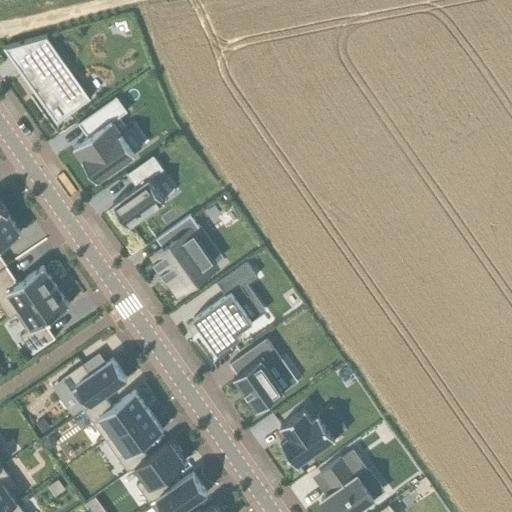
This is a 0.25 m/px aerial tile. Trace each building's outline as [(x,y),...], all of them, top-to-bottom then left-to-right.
[(47,35),(4,48),(46,108),(58,100),(69,115),(92,98),(47,35)] [(78,122),(87,135),(88,135),(89,136),(74,147),(83,159),(83,160),(97,180),(135,153),(115,126),(112,122),(128,111),(117,95),(78,122)] [(137,186),(113,203),(129,226),(165,200),(150,179),(163,169),(153,155),(127,173),(137,186)] [(0,218),(8,213),(0,201),(0,218)] [(0,254),(0,246),(21,233),(8,213),(0,218),(0,270),(7,266),(0,254)] [(161,267),(164,271),(161,272),(162,273),(165,272),(168,277),(166,278),(166,279),(167,279),(178,294),(216,267),(214,264),(192,233),(200,227),(199,227),(191,215),(157,239),(163,248),(153,256),(156,260),(154,262),(154,263),(157,261),(160,266),(158,267),(159,268),(161,267)] [(15,279),(16,278),(7,266),(0,270),(0,304),(9,318),(16,313),(57,286),(43,266),(18,283),(15,279)] [(264,306),(257,296),(262,293),(272,286),(261,271),(231,292),(240,305),(208,328),(213,335),(215,333),(220,340),(218,341),(232,362),(255,346),(252,342),(267,331),(254,313),(264,306)] [(43,322),(69,305),(57,286),(16,313),(27,330),(20,335),(33,353),(56,338),(47,326),(46,326),(43,322)] [(261,357),(235,376),(258,409),(284,391),(261,357)] [(105,395),(127,379),(113,358),(90,374),(82,363),(62,378),(75,397),(82,392),(91,404),(105,395)] [(91,404),(84,409),(106,440),(149,410),(135,390),(113,406),(105,395),(91,404)] [(282,440),(280,441),(295,462),(297,465),(298,464),(334,438),(334,439),(335,438),(319,414),(317,415),(318,416),(312,420),(307,413),(305,410),(305,408),(281,425),(281,426),(282,426),(289,436),(282,441),(282,440)] [(149,410),(106,440),(128,471),(135,467),(135,466),(148,457),(141,446),(163,430),(149,410)] [(44,418),(34,425),(41,435),(51,428),(44,418)] [(186,462),(171,441),(148,457),(135,466),(135,467),(143,479),(136,484),(150,503),(157,497),(170,488),(163,478),(186,462)] [(353,447),(320,470),(334,490),(326,496),(321,499),(330,511),(355,511),(375,498),(374,498),(358,475),(368,468),(353,447)] [(0,511),(2,511),(17,502),(9,490),(16,485),(3,466),(0,468),(0,511)] [(170,488),(150,503),(156,511),(186,511),(185,509),(207,493),(193,472),(170,488)] [(23,511),(17,502),(2,511),(23,511)] [(202,511),(220,511),(215,503),(202,511)] [(395,511),(389,503),(375,511),(395,511)]
